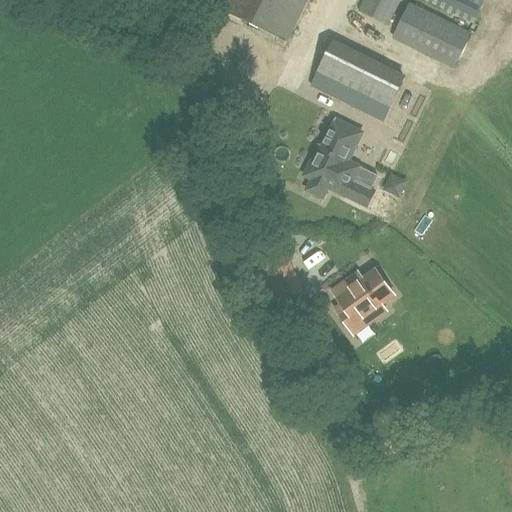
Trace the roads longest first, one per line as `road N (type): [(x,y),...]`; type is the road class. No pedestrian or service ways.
road 1 (unclassified): [(286,361),(260,333),(215,238),(202,155),(259,83),(284,73),(325,0)]
road 2 (track): [(101,0),(214,50),(259,83)]
